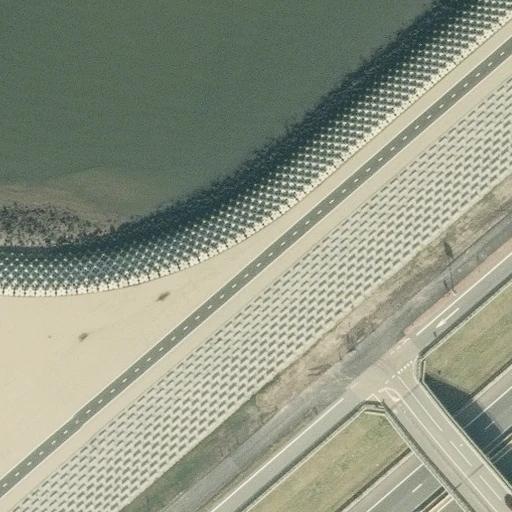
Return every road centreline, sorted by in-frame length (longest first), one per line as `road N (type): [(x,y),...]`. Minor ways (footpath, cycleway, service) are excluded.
road 1 (unclassified): [(391,368),(366,351),(179,511)]
road 2 (motorway): [(391,368),(225,511)]
road 3 (unclassified): [(511,506),(391,368)]
road 4 (motorway): [(511,264),(391,368)]
road 5 (motorway): [(511,408),(391,511)]
